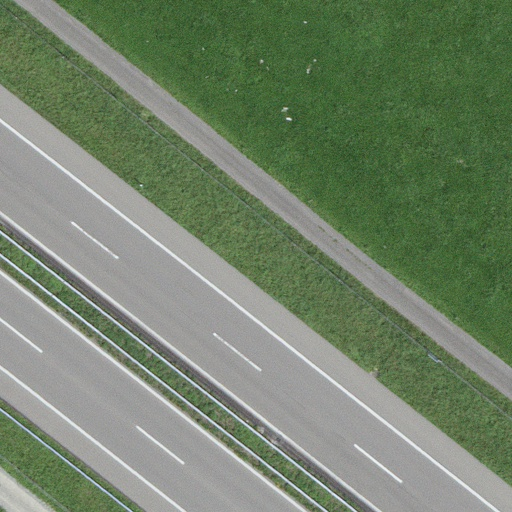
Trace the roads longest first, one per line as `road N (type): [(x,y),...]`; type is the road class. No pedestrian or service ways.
road 1 (track): [(511,385),(30,0)]
road 2 (motorway): [(440,511),(0,163)]
road 3 (motorway): [(0,321),(242,511)]
